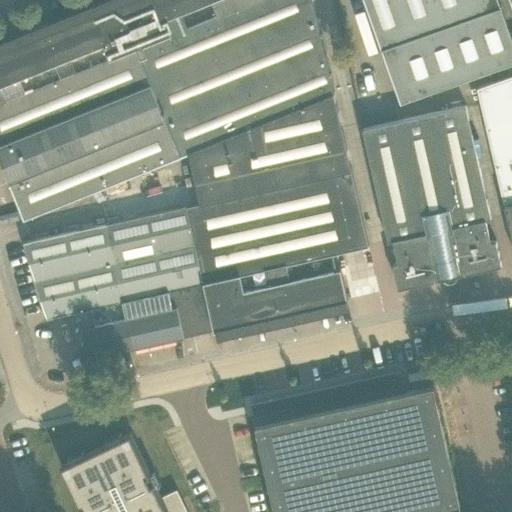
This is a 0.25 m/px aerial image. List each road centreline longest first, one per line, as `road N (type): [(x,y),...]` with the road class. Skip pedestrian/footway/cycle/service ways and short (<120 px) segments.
road 1 (unclassified): [(29,399),(46,406),(458,314)]
road 2 (residential): [(503,511),(458,314)]
